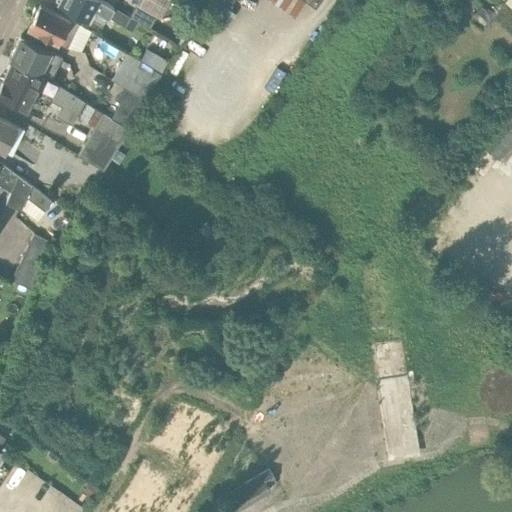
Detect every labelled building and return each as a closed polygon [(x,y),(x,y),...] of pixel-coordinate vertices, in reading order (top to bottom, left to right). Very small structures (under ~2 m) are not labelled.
[(58,3),(90,21),(95,10),(125,27),(130,17),(130,16),(100,0),(56,0),(59,1),(58,3)] [(229,9),(234,0),(209,0),(202,10),(226,27),(235,13),(229,9)] [(303,0),(316,9),(321,0),(303,0)] [(33,16),(28,27),(68,47),(75,33),(99,48),(99,47),(104,39),(79,24),(71,19),(40,3),(38,6),(35,7),(32,13),(33,16)] [(137,4),(130,16),(130,17),(150,28),(157,16),(137,4)] [(12,60),(11,62),(37,76),(50,83),(51,80),(62,57),(21,36),(9,59),(12,60)] [(147,101),(161,75),(154,70),(149,66),(127,53),(111,80),(123,87),(147,101)] [(0,94),(13,102),(42,116),(50,100),(61,107),(56,116),(72,125),(85,102),(57,84),(58,84),(51,80),(50,83),(37,76),(11,62),(2,79),(0,78),(0,94)] [(111,117),(129,129),(147,101),(123,87),(116,99),(120,101),(111,117)] [(511,143),(511,106),(480,143),(498,159),(511,143)] [(78,154),(104,169),(129,129),(111,117),(104,113),(78,154)] [(0,117),(0,148),(12,154),(24,129),(0,117)] [(118,151),(112,160),(118,165),(124,155),(118,151)] [(32,185),(0,160),(0,185),(11,192),(6,203),(21,210),(26,197),(45,211),(52,202),(32,186),(32,185)] [(33,290),(34,290),(56,245),(34,234),(11,280),(33,290)] [(274,479),(273,477),(268,468),(243,483),(245,485),(227,496),(233,507),(236,511),(270,490),(266,484),(274,479)]
